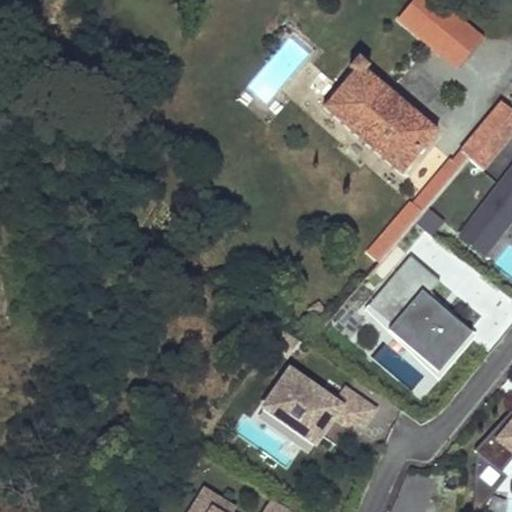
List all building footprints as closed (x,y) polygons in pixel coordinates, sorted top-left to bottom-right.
[(436,0),(413,0),(395,22),(455,73),(484,39),(436,0)] [(401,176),(428,144),(438,132),(364,70),(366,67),(358,61),(352,69),(355,71),(322,109),(401,176)] [(511,138),(511,111),(501,103),(450,162),(460,170),(469,159),(484,172),(511,138)] [(511,170),(458,238),(482,257),(511,219),(511,170)] [(432,238),(444,224),(427,210),(416,224),(432,238)] [(441,284),(411,258),(364,312),(436,379),(468,339),(425,301),(441,284)] [(289,373),(266,406),(318,441),(321,437),(335,446),(344,432),(354,439),(374,411),(345,391),(336,404),(289,373)] [(266,406),(262,412),(314,447),(318,441),(266,406)] [(511,409),(473,452),(476,454),(475,472),(483,461),(501,476),(511,461),(511,409)] [(475,472),(473,488),(496,490),(511,470),(511,461),(501,476),(483,461),(475,472)] [(473,488),(471,511),(477,511),(496,490),(473,488)] [(233,511),(235,510),(204,491),(190,511),(292,511),(273,500),(265,511),(233,511)]
